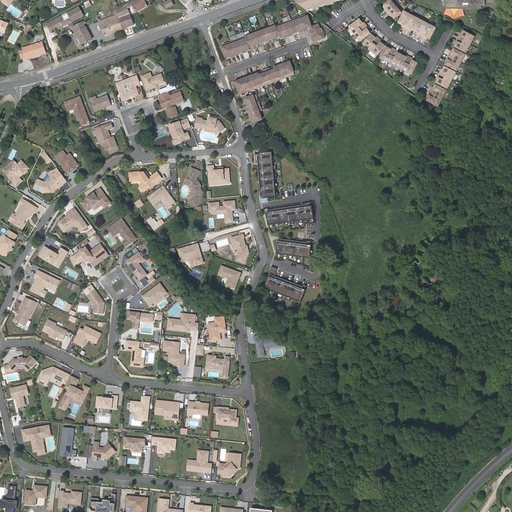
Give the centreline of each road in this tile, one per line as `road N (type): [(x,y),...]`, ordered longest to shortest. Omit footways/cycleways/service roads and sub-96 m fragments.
road 1 (residential): [(247,393),(255,441),(251,480),(240,488),(23,465),(0,401)]
road 2 (residential): [(245,148),(262,248),(240,315),(247,393)]
road 3 (residential): [(138,158),(118,160),(53,207),(14,268),(0,315)]
road 4 (tertiary): [(199,19),(19,83)]
road 5 (residential): [(107,379),(247,393)]
road 6 (residential): [(199,19),(245,148)]
